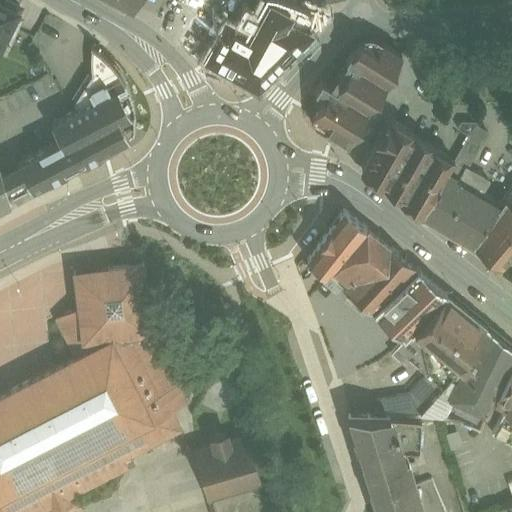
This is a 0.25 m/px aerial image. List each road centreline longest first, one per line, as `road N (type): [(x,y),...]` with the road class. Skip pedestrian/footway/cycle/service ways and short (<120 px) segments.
road 1 (residential): [(367,511),(296,315),(271,287),(243,230)]
road 2 (tertiary): [(278,177),(343,181),(511,309)]
road 3 (secondary): [(191,121),(176,79),(129,29),(73,0)]
road 4 (secondary): [(0,256),(124,197),(159,189)]
road 5 (residential): [(244,121),(356,12)]
road 6 (residential): [(511,16),(429,23),(356,12)]
